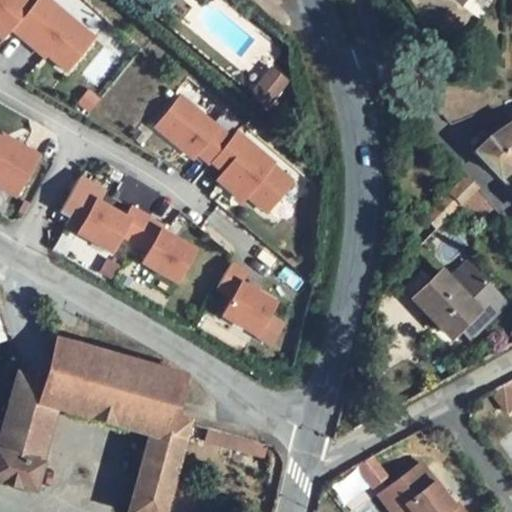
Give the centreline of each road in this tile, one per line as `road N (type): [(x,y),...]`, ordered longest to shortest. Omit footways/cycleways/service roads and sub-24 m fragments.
road 1 (tertiary): [(345,76),(362,148),(359,226),(308,444)]
road 2 (unclassified): [(12,257),(222,375),(308,444)]
road 3 (unclassified): [(511,359),(324,456),(308,444)]
road 4 (residential): [(345,76),(382,77),(511,213)]
road 5 (residential): [(82,135),(12,257)]
road 6 (residential): [(82,135),(199,208)]
